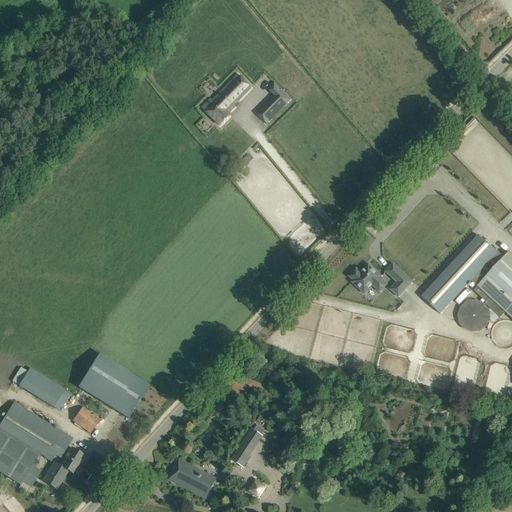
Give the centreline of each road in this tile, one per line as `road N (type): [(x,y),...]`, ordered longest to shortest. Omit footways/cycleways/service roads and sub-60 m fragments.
road 1 (unclassified): [(87,511),(511,53)]
road 2 (unknown): [(255,94),(240,111),(242,121),(341,235)]
